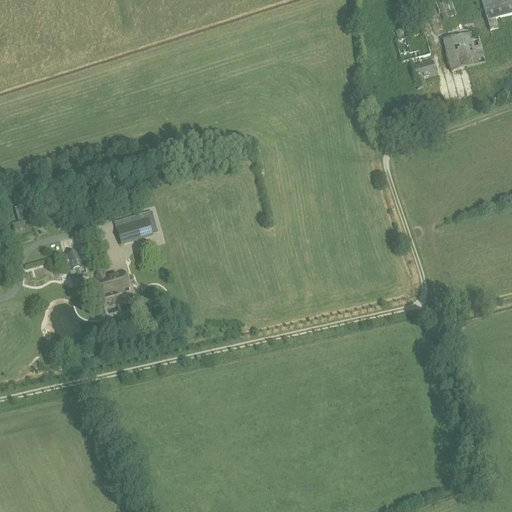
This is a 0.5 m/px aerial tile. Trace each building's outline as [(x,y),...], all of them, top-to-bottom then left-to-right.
[(434,0),(424,4),(432,27),(433,27),(435,33),(446,30),(443,21),(456,16),(450,0),(434,0)] [(486,24),(487,23),(496,21),(511,16),(511,0),(490,0),(481,3),(486,24)] [(477,32),(442,41),(451,73),(486,64),(477,32)] [(424,34),(395,42),(401,64),(409,61),(417,90),(426,88),(424,80),(436,77),(424,34)] [(19,209),(13,210),(18,225),(23,223),(19,209)] [(132,224),(116,228),(121,247),(153,238),(146,215),(131,220),(132,224)] [(78,251),(66,255),(70,271),(83,268),(78,251)] [(98,280),(93,282),(99,300),(129,291),(123,272),(106,278),(105,274),(97,277),(98,280)]
